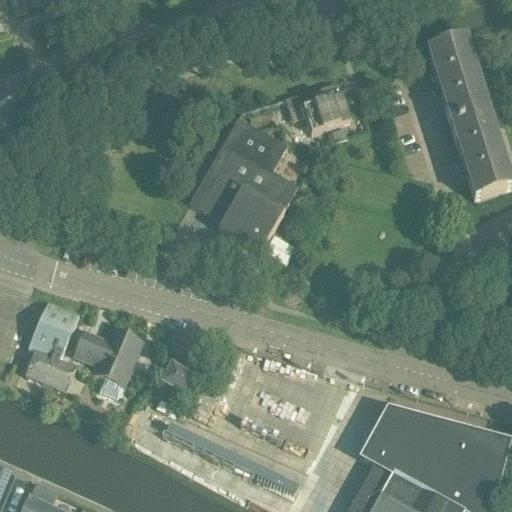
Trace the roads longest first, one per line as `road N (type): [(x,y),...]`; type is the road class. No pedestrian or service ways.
road 1 (unclassified): [(419,377),(0,249)]
road 2 (residential): [(468,259),(411,85)]
road 3 (secondary): [(0,117),(59,79),(142,49)]
road 4 (residential): [(419,377),(445,293),(468,259)]
